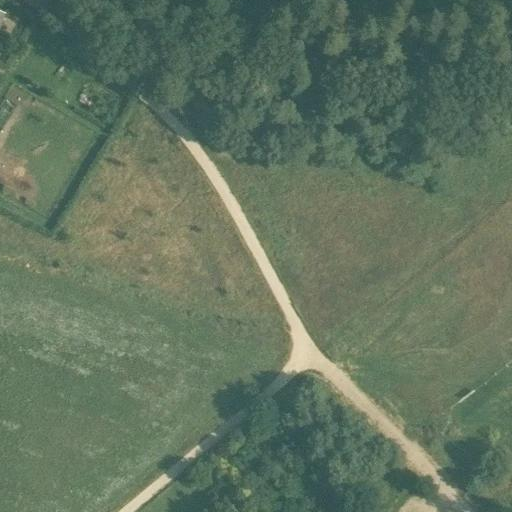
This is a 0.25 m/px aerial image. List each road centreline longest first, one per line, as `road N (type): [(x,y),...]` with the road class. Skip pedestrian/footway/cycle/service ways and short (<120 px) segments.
road 1 (track): [(464,511),(307,354),(187,142),(35,9),(13,0)]
road 2 (unclassified): [(126,511),(307,354)]
